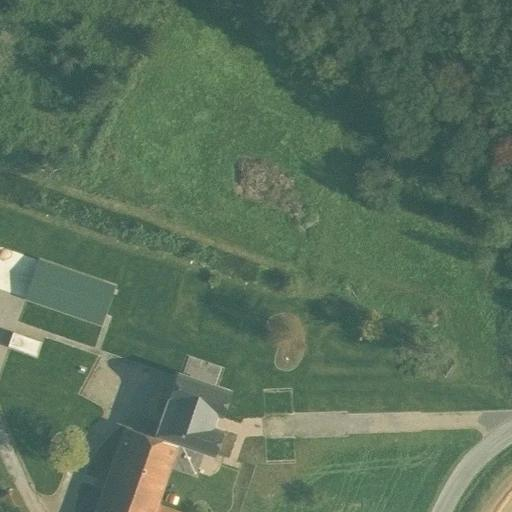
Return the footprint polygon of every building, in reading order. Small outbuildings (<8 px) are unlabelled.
[(96,262),(43,244),(38,260),(90,278),(96,262)] [(90,278),(38,260),(24,298),(100,324),(114,286),(90,278)] [(134,332),(116,325),(108,348),(125,354),(134,332)] [(111,366),(13,332),(0,368),(0,374),(36,387),(97,408),(111,366)] [(227,392),(177,375),(169,397),(170,397),(157,434),(179,442),(212,454),(220,432),(209,428),(214,413),(219,414),(227,392)] [(97,408),(36,387),(31,403),(91,424),(97,408)] [(126,427),(96,511),(173,511),(156,506),(179,442),(157,434),(156,438),(126,427)] [(16,511),(7,492),(0,495),(0,511),(16,511)]
